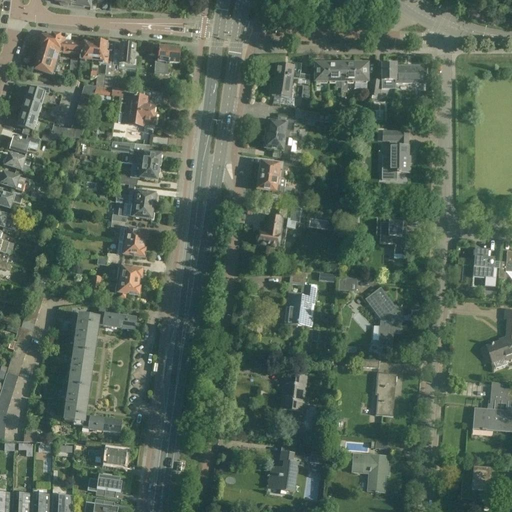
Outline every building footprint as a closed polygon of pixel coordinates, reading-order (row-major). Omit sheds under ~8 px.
[(53,0),(53,1),(61,2),(60,6),(68,7),(68,6),(71,6),(71,4),(83,6),(83,7),(90,8),(91,0),(53,0)] [(42,38),(42,41),(41,41),(40,47),(41,47),(41,48),(59,54),(81,56),(82,44),(65,42),(65,40),(60,40),(61,37),(52,36),(52,38),(45,37),(45,39),(42,38)] [(92,63),(94,43),(88,42),(87,45),(82,44),(81,56),(80,66),(85,66),(85,62),(92,63)] [(106,43),(99,42),(99,44),(94,43),(92,63),(99,63),(99,66),(107,67),(107,66),(112,67),(113,56),(108,55),(109,54),(106,54),(107,50),(108,50),(109,45),(107,45),(107,44),(105,44),(106,43)] [(149,46),(148,57),(154,57),(154,56),(158,57),(157,76),(168,77),(169,65),(178,66),(180,52),(157,50),(157,47),(149,46)] [(134,60),(135,48),(121,47),(119,66),(126,66),(126,71),(137,72),(137,68),(138,61),(134,60)] [(38,60),(56,65),(59,54),(41,48),(40,52),(38,52),(36,58),(38,59),(38,60)] [(56,65),(38,60),(35,72),(52,77),(53,72),(58,73),(60,66),(56,65)] [(328,83),(329,83),(328,65),(327,65),(326,64),(322,64),(321,65),(315,65),(315,83),(328,83)] [(342,83),(342,66),(335,66),(334,64),(330,64),(329,65),(328,65),(329,83),(335,83),(335,89),(341,89),(341,83),(342,83)] [(355,83),(354,65),(353,65),(352,64),(348,64),(347,66),(342,66),(342,83),(341,83),(341,89),(341,93),(348,93),(348,83),(355,83)] [(355,65),(354,65),(355,83),(355,90),(367,90),(367,66),(361,66),(360,64),(356,64),(355,65)] [(303,75),(300,75),(301,65),(294,65),(293,69),(276,66),(275,77),(293,79),(310,82),(310,76),(309,76),(309,69),(303,69),(303,75)] [(382,82),(395,82),(395,66),(381,66),(382,82)] [(396,68),(395,66),(395,82),(396,84),(426,84),(426,67),(396,68)] [(134,92),(140,93),(143,69),(137,68),(137,72),(136,79),(135,79),(134,92)] [(275,78),(272,98),(273,98),(272,104),(290,106),(292,105),(293,94),(291,94),(293,79),(275,77),(275,78)] [(380,82),(373,81),(371,96),(378,97),(380,82)] [(96,88),(84,86),(82,93),(94,96),(96,88)] [(25,103),(40,107),(44,95),(49,95),(49,89),(30,87),(29,90),(26,90),(23,97),(27,98),(25,103)] [(155,107),(157,94),(140,93),(134,92),(116,90),(112,90),(112,97),(119,97),(118,105),(120,105),(119,115),(125,115),(123,125),(143,128),(143,126),(155,127),(157,115),(154,115),(155,107)] [(94,96),(82,93),(81,99),(92,102),(94,96)] [(92,102),(81,99),(79,105),(90,109),(92,102)] [(23,110),(21,115),(37,120),(40,107),(25,103),(22,102),(20,109),(23,110)] [(90,109),(79,105),(77,111),(88,115),(90,109)] [(359,109),(357,122),(366,124),(368,110),(359,109)] [(88,115),(77,111),(75,118),(86,121),(88,115)] [(296,111),(295,120),(306,121),(326,124),(327,116),(296,111)] [(22,135),(28,137),(31,138),(37,120),(21,115),(17,127),(24,130),(22,135)] [(266,130),(265,137),(266,137),(288,140),(289,133),(293,133),(294,126),(305,128),(306,121),(295,120),(278,117),(277,124),(269,123),(268,129),(266,130)] [(86,121),(75,118),(73,124),(84,127),(86,121)] [(84,127),(73,124),(71,130),(80,143),(84,127)] [(58,141),(59,129),(53,128),(50,138),(49,140),(50,140),(58,141)] [(80,143),(71,130),(65,130),(64,141),(78,143),(80,143)] [(383,134),(383,142),(398,142),(398,134),(383,134)] [(40,141),(31,138),(28,137),(26,143),(14,139),(10,151),(26,156),(28,150),(37,152),(38,147),(40,141)] [(284,155),(283,161),(295,163),(300,164),(301,157),(290,155),(292,141),(288,140),(266,137),(265,137),(263,143),(266,145),(265,151),(274,153),(274,154),(284,155)] [(132,166),(141,167),(159,170),(161,157),(145,155),(145,149),(113,146),(112,154),(130,157),(129,166),(132,166)] [(390,148),(389,173),(397,173),(397,174),(409,174),(409,163),(408,163),(408,148),(390,148)] [(29,169),(30,167),(31,162),(9,155),(5,168),(21,173),(23,167),(29,169)] [(300,164),(295,163),(283,161),(282,167),(261,164),(259,178),(284,182),(285,171),(288,172),(288,168),(305,170),(306,165),(300,164)] [(157,183),(159,170),(141,167),(132,166),(130,180),(139,181),(157,183)] [(64,167),(61,177),(67,178),(70,169),(64,167)] [(76,169),(70,168),(68,179),(74,180),(76,169)] [(0,186),(21,193),(24,186),(25,181),(3,174),(0,183),(0,186)] [(284,182),(259,178),(257,192),(274,195),(273,196),(283,198),(291,199),(292,190),(285,189),(286,182),(284,182)] [(74,181),(66,180),(65,188),(73,189),(74,181)] [(121,186),(130,187),(131,187),(135,187),(137,188),(137,182),(121,180),(121,186)] [(116,204),(154,209),(154,203),(156,203),(157,196),(134,193),(135,187),(131,187),(130,187),(128,197),(116,195),(115,201),(116,201),(116,204)] [(15,194),(13,198),(13,199),(0,194),(0,208),(10,211),(12,204),(18,206),(22,207),(24,197),(15,194)] [(33,194),(31,199),(39,202),(41,196),(33,194)] [(291,199),(283,198),(282,207),(292,208),(298,209),(300,200),(291,199)] [(153,215),(154,209),(116,204),(116,210),(124,211),(123,218),(154,223),(155,215),(153,215)] [(298,209),(292,208),(290,219),(301,220),(302,210),(298,209)] [(363,218),(376,219),(376,210),(364,210),(363,218)] [(13,215),(12,219),(0,215),(0,229),(4,230),(4,229),(8,230),(10,225),(20,228),(23,218),(13,215)] [(260,234),(259,237),(259,236),(258,237),(257,238),(257,242),(258,243),(257,245),(258,245),(258,246),(283,250),(287,221),(269,219),(267,235),(260,234)] [(380,224),(379,245),(394,246),(393,256),(405,257),(406,233),(402,233),(403,221),(388,220),(388,224),(380,224)] [(122,244),(144,247),(145,243),(146,243),(148,234),(127,231),(125,239),(123,238),(122,244)] [(0,247),(12,251),(14,245),(2,242),(0,242),(2,235),(0,234),(0,247)] [(50,247),(59,249),(61,236),(53,234),(50,247)] [(124,249),(123,257),(144,260),(145,251),(143,251),(144,247),(122,244),(121,249),(124,249)] [(10,256),(12,251),(0,247),(0,253),(6,255),(10,256)] [(40,248),(37,257),(43,259),(46,250),(40,248)] [(464,250),(461,286),(473,287),(474,281),(481,281),(481,287),(482,279),(493,280),(494,260),(488,260),(488,252),(475,251),(464,250)] [(506,264),(500,263),(499,280),(505,280),(505,274),(511,274),(511,253),(506,253),(506,264)] [(107,261),(122,264),(123,257),(108,255),(107,261)] [(121,269),(122,264),(107,261),(100,261),(99,266),(121,269)] [(0,262),(0,269),(6,271),(6,270),(10,271),(11,266),(0,262)] [(117,282),(139,285),(139,281),(141,281),(142,272),(121,269),(120,277),(118,277),(117,282)] [(292,286),(302,287),(301,295),(297,294),(296,297),(288,296),(286,309),(289,309),(287,326),(312,329),(313,320),(308,319),(309,306),(314,306),(316,288),(305,287),(306,274),(291,274),(290,280),(292,280),(292,286)] [(93,278),(91,290),(99,291),(100,283),(109,284),(110,281),(93,278)] [(338,281),(337,292),(357,294),(357,281),(346,280),(346,282),(338,281)] [(139,285),(117,282),(116,287),(119,287),(118,296),(120,296),(119,300),(125,300),(126,297),(139,298),(140,289),(138,289),(139,285)] [(32,292),(34,286),(27,284),(25,290),(32,292)] [(380,290),(367,301),(383,321),(381,344),(392,345),(393,334),(400,335),(401,327),(397,327),(399,310),(395,310),(380,290)] [(31,300),(42,304),(45,295),(33,294),(31,300)] [(40,309),(42,304),(31,300),(29,306),(40,309)] [(27,311),(38,315),(40,309),(29,306),(27,311)] [(99,309),(98,320),(97,327),(103,327),(103,328),(117,330),(119,318),(105,316),(106,310),(99,309)] [(37,321),(38,315),(27,311),(25,317),(37,321)] [(486,347),(481,350),(486,366),(492,364),(493,363),(496,370),(508,366),(506,362),(511,359),(511,312),(505,312),(505,320),(507,320),(506,341),(486,347)] [(23,323),(35,327),(37,321),(25,317),(23,323)] [(78,318),(73,353),(93,356),(95,344),(96,343),(97,336),(96,335),(97,327),(98,320),(78,318)] [(136,320),(119,318),(117,330),(134,332),(136,320)] [(23,323),(22,328),(21,329),(33,332),(35,327),(23,323)] [(33,332),(21,329),(20,334),(31,338),(33,332)] [(31,338),(20,334),(18,341),(29,344),(31,338)] [(27,350),(29,344),(18,341),(16,346),(27,350)] [(14,352),(25,355),(27,350),(16,346),(14,352)] [(24,361),(25,355),(14,352),(13,354),(13,357),(24,361)] [(73,353),(69,388),(89,391),(90,379),(91,378),(93,368),(92,368),(93,356),(73,353)] [(22,367),(24,361),(13,357),(11,363),(22,367)] [(363,361),(362,369),(379,370),(379,362),(363,361)] [(11,363),(10,365),(9,369),(20,373),(22,367),(11,363)] [(18,379),(20,373),(9,369),(7,375),(18,379)] [(377,374),(375,397),(378,397),(381,397),(379,417),(392,418),(393,397),(391,397),(392,387),(396,388),(397,376),(377,374)] [(5,381),(16,385),(18,379),(7,375),(6,377),(5,381)] [(283,394),(281,410),(283,410),(302,413),(306,379),(286,376),(284,390),(284,392),(283,394)] [(4,387),(14,390),(16,385),(5,381),(4,387)] [(492,384),(491,395),(494,395),(492,411),(474,409),(472,431),(511,434),(511,396),(508,396),(508,391),(509,385),(492,384)] [(2,392),(13,396),(14,390),(4,387),(2,392)] [(64,423),(83,426),(83,428),(89,429),(90,420),(85,420),(86,411),(87,411),(88,403),(87,403),(89,391),(69,388),(64,423)] [(0,398),(11,402),(13,396),(2,392),(1,395),(0,397),(0,398)] [(0,404),(9,407),(11,402),(0,398),(0,404)] [(0,410),(7,413),(9,407),(0,404),(0,410)] [(90,419),(90,420),(89,429),(88,432),(103,434),(104,421),(90,419)] [(122,424),(104,421),(103,434),(120,436),(122,424)] [(5,452),(17,452),(17,442),(6,442),(5,452)] [(388,443),(373,442),(372,450),(388,451),(388,443)] [(281,449),(279,461),(278,470),(270,469),(267,492),(293,495),(296,469),(292,468),(294,451),(281,449)] [(102,451),(101,454),(100,464),(106,465),(106,466),(124,468),(126,454),(102,451)] [(311,453),(310,464),(322,464),(323,454),(311,453)] [(389,466),(387,466),(388,458),(371,456),(370,457),(353,456),(352,474),(369,475),(368,493),(385,494),(386,476),(389,476),(389,466)] [(463,474),(461,500),(477,501),(476,510),(488,511),(490,485),(491,478),(502,479),(503,471),(473,469),(473,474),(463,474)] [(99,477),(96,497),(104,498),(105,492),(118,494),(118,493),(120,494),(121,485),(119,485),(120,480),(111,478),(111,477),(103,476),(103,477),(99,477)] [(0,511),(12,511),(13,500),(13,497),(5,496),(5,495),(0,494),(0,511)] [(24,495),(17,495),(17,501),(13,500),(12,511),(32,511),(33,501),(32,501),(32,498),(24,497),(24,495)] [(51,511),(52,498),(44,498),(45,496),(37,496),(36,501),(33,501),(32,511),(51,511)] [(53,498),(52,498),(51,511),(71,511),(72,499),(64,499),(64,497),(57,496),(56,502),(52,502),(53,498)] [(103,509),(104,502),(95,501),(93,511),(117,511),(118,511),(115,510),(103,509)]
